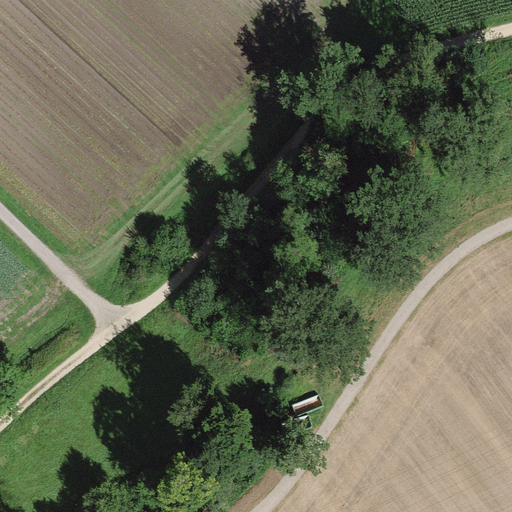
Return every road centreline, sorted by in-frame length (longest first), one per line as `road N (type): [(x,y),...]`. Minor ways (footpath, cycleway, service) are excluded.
road 1 (track): [(0,423),(439,57),(511,31)]
road 2 (track): [(511,222),(467,241),(243,511)]
road 3 (track): [(118,326),(0,214)]
